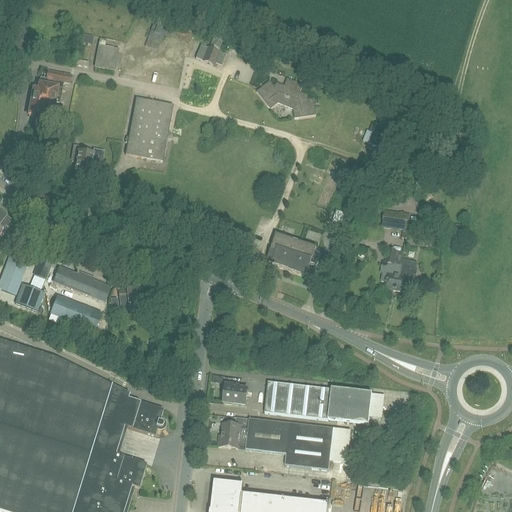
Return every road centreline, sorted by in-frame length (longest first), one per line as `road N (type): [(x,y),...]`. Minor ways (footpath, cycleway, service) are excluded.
road 1 (track): [(486,0),(450,131),(438,151),(353,224),(322,326)]
road 2 (unknown): [(0,330),(192,410),(274,424)]
road 3 (tertiary): [(452,381),(398,365),(211,278)]
road 4 (unclassified): [(181,511),(211,278)]
road 5 (tertiary): [(211,278),(41,207),(0,179)]
